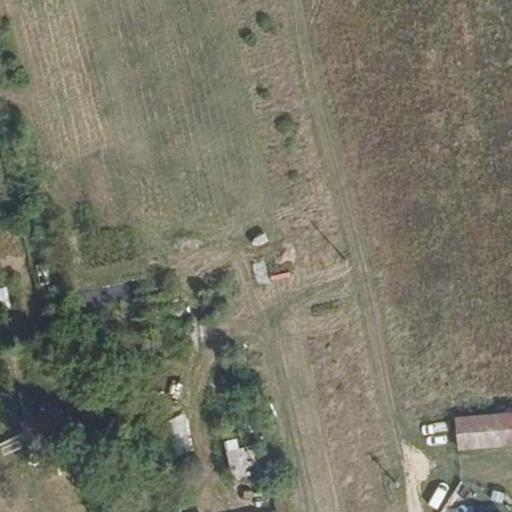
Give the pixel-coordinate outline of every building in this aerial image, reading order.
[(18,291),(0,295),(0,306),(1,311),(21,307),(18,291)] [(511,441),(511,412),(458,419),(461,448),(511,441)] [(71,413),(36,421),(37,428),(73,421),(71,413)] [(174,454),(194,451),(189,415),(169,417),(174,454)] [(275,468),(266,429),(242,435),(251,473),(275,468)] [(240,439),(227,442),(235,476),(248,473),(240,439)]
